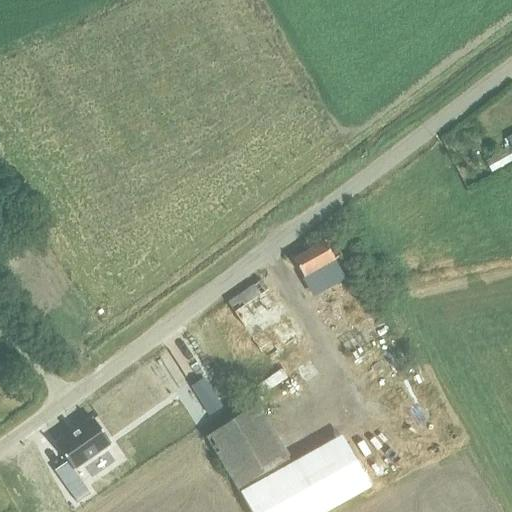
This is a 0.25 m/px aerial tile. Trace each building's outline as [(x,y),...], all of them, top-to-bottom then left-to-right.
[(323,240),(293,258),(303,276),(304,277),(325,265),(334,259),(323,240)] [(274,289),(241,309),(283,376),(302,364),(294,351),(308,342),(274,289)] [(173,399),(201,379),(178,348),(151,368),(173,399)] [(206,412),(219,405),(204,379),(191,386),(206,412)] [(217,430),(206,437),(216,453),(216,455),(217,456),(237,490),(238,490),(240,493),(258,483),(275,474),(293,464),(277,438),(267,421),(257,404),(226,424),(217,430)] [(68,462),(55,471),(66,488),(78,504),(81,502),(91,495),(81,481),(74,471),(88,461),(111,445),(93,420),(80,429),(56,446),(68,462)] [(138,436),(133,440),(145,458),(151,454),(138,436)] [(258,483),(240,493),(250,511),(325,511),(370,487),(352,453),(342,437),(308,455),(293,464),(275,474),(258,483)]
